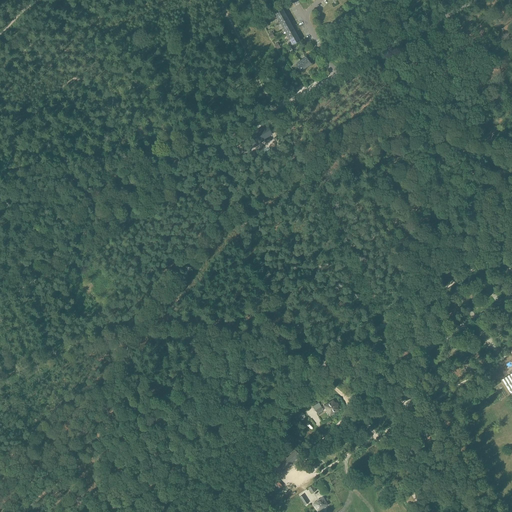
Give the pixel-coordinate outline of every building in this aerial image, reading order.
[(285,14),(282,9),(275,13),(278,18),(285,14)] [(288,20),(285,14),(278,18),(281,24),(288,20)] [(291,25),(288,20),(281,24),(284,29),(291,25)] [(294,30),(291,25),(284,29),(287,35),(294,30)] [(297,36),(294,30),(287,35),(290,40),(297,36)] [(300,41),(297,36),(290,40),(293,45),(300,41)] [(301,61),(306,68),(311,64),(306,57),(301,61)] [(301,72),(306,68),(301,61),(296,65),(301,72)] [(272,136),(267,127),(258,132),(254,134),(254,135),(249,138),(254,149),(260,146),(259,143),(272,136)] [(511,395),(511,374),(502,380),(511,395)] [(329,414),(339,407),(332,397),(322,403),(329,414)] [(318,414),(324,411),(320,404),(314,408),(318,414)] [(295,450),(278,465),(283,471),(300,456),(295,450)] [(309,503),(303,495),(300,497),(305,505),(309,503)] [(323,497),(313,503),(318,511),(328,505),(323,497)]
